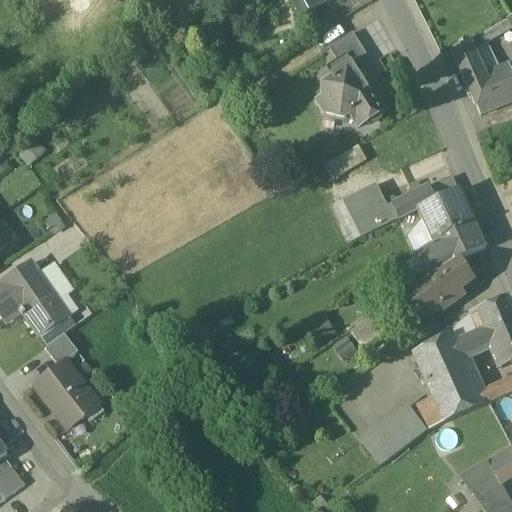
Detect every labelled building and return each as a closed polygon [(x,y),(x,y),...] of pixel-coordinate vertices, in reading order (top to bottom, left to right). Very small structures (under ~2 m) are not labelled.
[(290,0),(302,20),(327,5),(324,0),(290,0)] [(353,35),(330,50),(342,70),(351,64),(358,76),(364,73),(373,67),(353,35)] [(500,72),(483,37),(469,45),(478,62),(473,65),(480,81),(500,72)] [(469,45),(452,54),(459,69),(473,63),(473,65),(478,62),(469,45)] [(473,63),(459,69),(481,118),(511,104),(511,78),(508,69),(500,72),(480,81),(473,65),(473,63)] [(358,76),(351,64),(342,70),(331,77),(333,81),(322,88),(320,100),(316,103),(324,116),(345,121),(350,117),(358,131),(388,112),(364,73),(358,76)] [(359,148),(326,166),(332,180),(366,161),(359,148)] [(452,179),(429,190),(435,204),(458,193),(452,179)] [(429,190),(422,193),(418,185),(410,188),(414,198),(393,207),(391,201),(384,204),(376,186),(344,202),(361,240),(386,227),(417,213),(435,204),(429,190)] [(435,204),(417,213),(434,248),(459,233),(473,226),(458,193),(435,204)] [(56,217),(45,225),(52,235),(63,227),(56,217)] [(434,248),(415,260),(429,281),(455,265),(484,251),(473,226),(459,233),(434,248)] [(0,255),(9,248),(0,235),(0,255)] [(41,277),(32,265),(1,287),(2,288),(0,289),(0,315),(15,305),(39,339),(74,314),(63,300),(59,302),(41,277)] [(429,281),(402,299),(412,314),(416,311),(424,322),(440,311),(443,316),(466,300),(460,293),(469,286),(455,265),(429,281)] [(72,293),(54,268),(41,277),(59,302),(63,300),(72,293)] [(511,308),(508,299),(478,312),(485,332),(486,333),(511,321),(511,308)] [(377,315),(365,323),(379,342),(390,334),(377,315)] [(326,320),(309,331),(319,347),(337,336),(326,320)] [(511,321),(486,333),(492,347),(502,371),(511,366),(511,321)] [(365,323),(350,334),(363,352),(379,342),(365,323)] [(485,332),(456,345),(463,360),(492,347),(486,333),(485,332)] [(452,336),(413,356),(427,387),(467,370),(463,360),(456,345),(452,336)] [(64,338),(45,352),(59,370),(65,365),(78,355),(64,338)] [(341,361),(355,352),(347,338),(333,347),(341,361)] [(59,370),(35,388),(52,409),(50,411),(68,433),(85,420),(82,416),(95,406),(99,410),(99,409),(65,365),(59,370)] [(467,370),(427,387),(434,402),(445,426),(484,409),(479,398),(467,370)] [(511,382),(479,398),(484,409),(511,396),(511,382)] [(511,396),(490,406),(502,431),(511,426),(511,396)] [(434,402),(410,413),(427,434),(445,426),(434,402)] [(409,414),(365,448),(381,469),(427,434),(409,414)] [(511,426),(502,431),(511,450),(511,426)] [(511,452),(488,466),(496,479),(500,485),(511,478),(511,452)] [(0,462),(0,478),(1,478),(12,470),(4,460),(0,462)] [(488,466),(462,481),(472,493),(496,479),(488,466)] [(12,470),(1,478),(15,496),(25,488),(12,470)] [(15,496),(1,478),(0,478),(0,496),(5,503),(15,496)] [(496,479),(472,493),(482,507),(505,495),(500,485),(496,479)] [(511,511),(511,506),(505,495),(482,507),(486,511),(511,511)]
